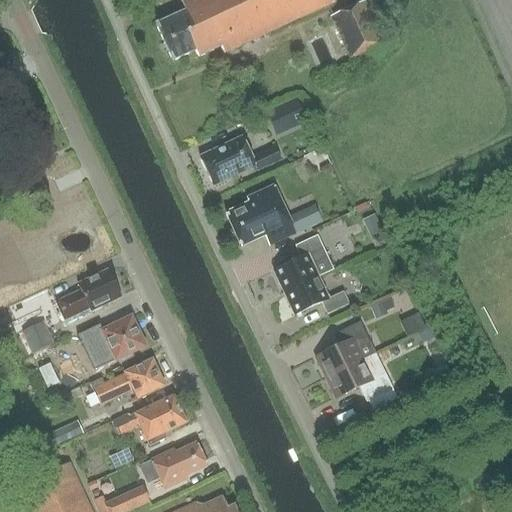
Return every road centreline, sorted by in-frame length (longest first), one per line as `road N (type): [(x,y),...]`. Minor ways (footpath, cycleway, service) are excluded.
road 1 (residential): [(340,511),(102,0)]
road 2 (tertiary): [(251,511),(14,0)]
